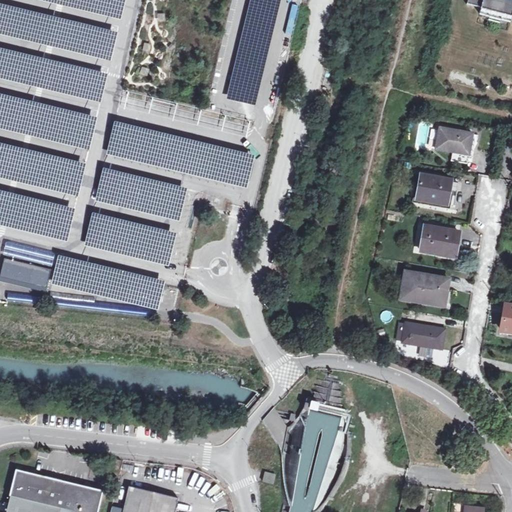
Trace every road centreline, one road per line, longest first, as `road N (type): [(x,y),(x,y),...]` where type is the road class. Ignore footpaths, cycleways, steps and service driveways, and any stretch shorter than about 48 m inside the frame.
road 1 (unclassified): [(286,382),(260,338),(251,301),(321,0)]
road 2 (unclassified): [(286,382),(319,361),(399,376),(476,433),(511,481)]
road 3 (residential): [(511,429),(469,375),(495,191)]
road 4 (unclassified): [(222,460),(0,436)]
